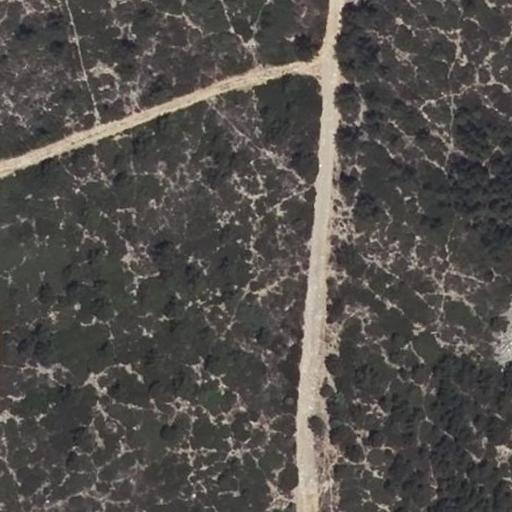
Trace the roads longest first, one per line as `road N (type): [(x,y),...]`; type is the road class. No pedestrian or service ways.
road 1 (track): [(335,0),(302,428),(304,511)]
road 2 (track): [(332,57),(0,163)]
